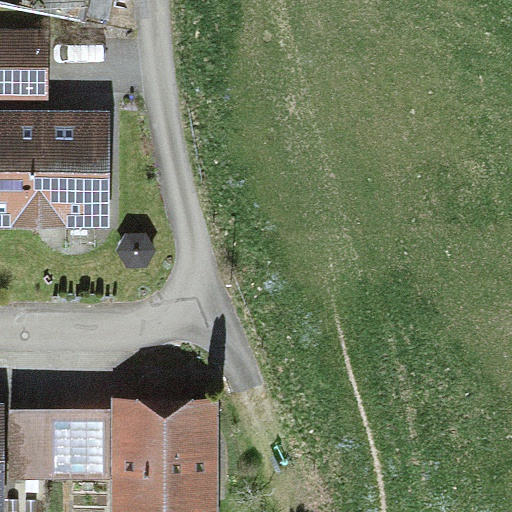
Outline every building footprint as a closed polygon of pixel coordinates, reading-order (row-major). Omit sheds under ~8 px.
[(90,0),(87,16),(107,21),(110,0),(90,0)] [(0,91),(41,91),(41,35),(0,35),(0,91)] [(0,121),(0,211),(101,212),(101,121),(0,121)] [(51,410),(19,410),(19,470),(51,471),(51,410)] [(51,471),(53,471),(109,471),(109,411),(54,410),(51,410),(51,471)] [(208,511),(209,411),(129,411),(127,511),(208,511)]
